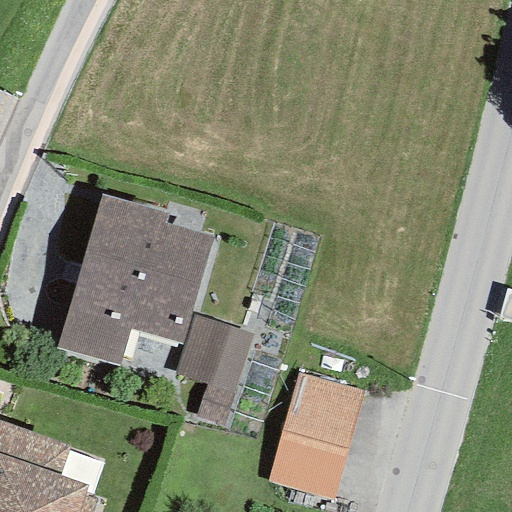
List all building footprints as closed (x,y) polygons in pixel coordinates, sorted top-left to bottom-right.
[(166,213),(100,194),(57,349),(118,366),(128,329),(182,344),(212,236),(163,222),(166,213)] [(252,336),(193,315),(174,374),(205,384),(195,415),(222,425),(252,336)] [(361,392),(295,375),(267,483),(333,500),(361,392)] [(0,422),(0,455),(59,477),(70,447),(0,422)] [(59,477),(0,455),(0,511),(88,511),(93,498),(82,495),(85,484),(59,477)]
